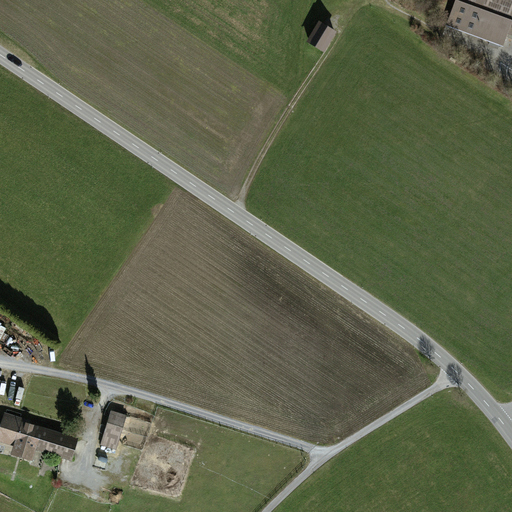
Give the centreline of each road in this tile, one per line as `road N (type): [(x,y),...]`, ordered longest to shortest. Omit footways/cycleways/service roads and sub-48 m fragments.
road 1 (tertiary): [(0,55),(405,330),(454,370),(511,439)]
road 2 (track): [(233,212),(291,101),(359,3),(411,18),(511,76)]
road 3 (track): [(0,366),(110,387),(330,452)]
road 4 (track): [(330,452),(454,370)]
